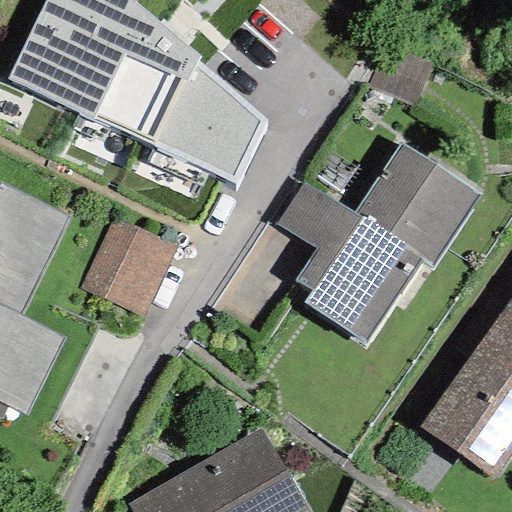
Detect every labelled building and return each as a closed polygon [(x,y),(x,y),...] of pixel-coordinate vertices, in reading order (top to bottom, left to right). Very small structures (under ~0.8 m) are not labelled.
[(200,57),(133,0),(46,0),(6,81),(234,185),(264,122),(194,63),(200,57)] [(367,88),(415,106),(431,65),(382,47),(367,88)] [(480,196),(401,145),(354,216),(303,183),(277,223),(316,249),(295,280),(309,289),(301,302),(365,344),(418,263),(431,272),(480,196)] [(66,231),(0,200),(0,415),(26,428),(63,350),(20,330),(66,231)] [(177,254),(112,222),(78,293),(143,325),(177,254)] [(511,295),(417,427),(492,480),(511,452),(511,295)] [(132,511),(306,511),(259,429),(127,504),(132,511)]
